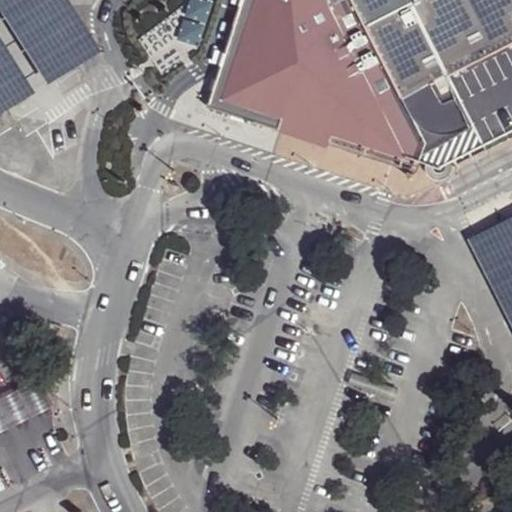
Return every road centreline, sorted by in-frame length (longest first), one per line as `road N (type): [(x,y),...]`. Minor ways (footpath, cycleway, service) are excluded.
road 1 (unclassified): [(122,511),(91,409),(93,365),(127,242),(0,189)]
road 2 (unknown): [(221,155),(202,231),(253,241),(282,269)]
